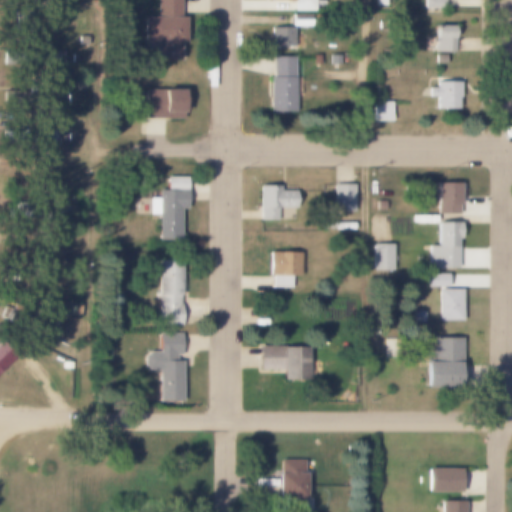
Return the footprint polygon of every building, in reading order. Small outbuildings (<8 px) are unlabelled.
[(182,16),(182,42),(176,42),(176,60),(155,60),(155,42),(141,42),(141,16),(155,16),(155,0),(179,0),(179,16),(182,16)] [(314,0),(314,11),(291,11),(291,1),(268,1),(268,0),(314,0)] [(426,0),(427,10),(456,10),(456,0),(426,0)] [(13,9),(32,9),(32,29),(13,29),(13,9)] [(452,51),(434,51),(434,25),(452,25),(452,51)] [(292,28),(292,47),(269,47),(269,28),(292,28)] [(78,36),(87,36),(87,45),(78,45),(78,36)] [(2,51),(61,51),(61,63),(2,63),(2,51)] [(329,54),(339,54),(339,64),(329,64),(329,54)] [(443,54),(443,62),(434,62),(434,54),(443,54)] [(267,76),(271,76),(271,56),(293,56),(293,112),(267,112),(267,76)] [(435,96),(426,96),(426,87),(435,87),(435,81),(457,81),(457,108),(435,108),(435,96)] [(32,91),(53,91),(53,102),(0,101),(0,90),(25,90),(26,85),(32,85),(32,91)] [(143,89),(180,89),(180,117),(143,117),(143,89)] [(389,101),(389,121),(371,121),(371,101),(389,101)] [(0,129),(53,129),(53,141),(0,141),(0,129)] [(156,198),(156,190),(164,190),(164,176),(184,176),(184,208),(178,208),(178,240),(156,240),(156,214),(147,214),(147,198),(156,198)] [(435,214),(435,182),(458,182),(458,204),(456,204),(456,214),(435,214)] [(331,184),(353,184),(353,212),(331,212),(331,184)] [(278,190),(293,190),(293,207),(278,207),(278,220),(258,220),(258,186),(278,186),(278,190)] [(11,208),(11,202),(24,202),(24,208),(46,208),(46,219),(2,219),(2,208),(11,208)] [(426,245),(435,245),(435,222),(458,222),(458,237),(456,237),(456,268),(426,268),(426,245)] [(377,242),(397,242),(397,268),(377,268),(377,242)] [(289,275),(289,287),(270,287),(270,275),(267,275),(267,251),(299,251),(299,275),(289,275)] [(156,260),(179,260),(179,325),(156,325),(156,260)] [(453,271),(453,285),(431,285),(431,271),(453,271)] [(35,284),(33,295),(65,301),(67,290),(35,284)] [(442,287),(467,287),(467,319),(442,319),(442,287)] [(69,304),(79,304),(79,314),(69,314),(69,304)] [(0,310),(2,306),(49,326),(44,337),(0,318),(0,310)] [(156,351),(156,333),(179,333),(179,401),(156,401),(156,369),(147,369),(141,363),(141,357),(147,351),(156,351)] [(0,371),(0,338),(2,337),(18,355),(0,371)] [(460,337),(460,361),(457,361),(457,389),(423,389),(423,350),(431,350),(431,337),(460,337)] [(257,346),(306,346),(306,380),(281,380),(281,369),(257,369),(257,346)] [(300,472),(302,472),(302,509),(274,509),(274,472),(277,472),(277,459),(300,459),(300,472)] [(425,468),(458,468),(458,493),(425,493),(425,468)] [(438,511),(438,501),(462,501),(462,511),(438,511)]
